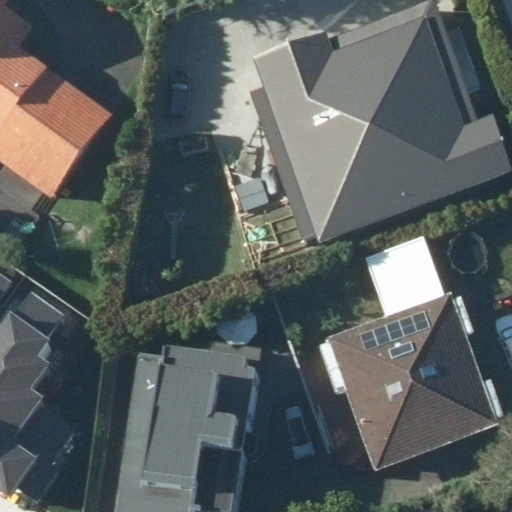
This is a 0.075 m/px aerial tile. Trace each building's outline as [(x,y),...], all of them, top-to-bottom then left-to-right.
[(0,135),(33,159),(89,83),(0,18),(0,135)] [(356,20),(247,58),(309,234),(418,195),(356,20)] [(163,259),(125,255),(119,312),(156,316),(163,259)] [(0,294),(11,280),(0,272),(0,294)] [(0,351),(0,475),(20,489),(91,390),(56,365),(77,336),(33,305),(0,351)] [(453,309),(337,348),(382,482),(499,442),(453,309)] [(227,511),(249,379),(123,359),(98,511),(227,511)]
